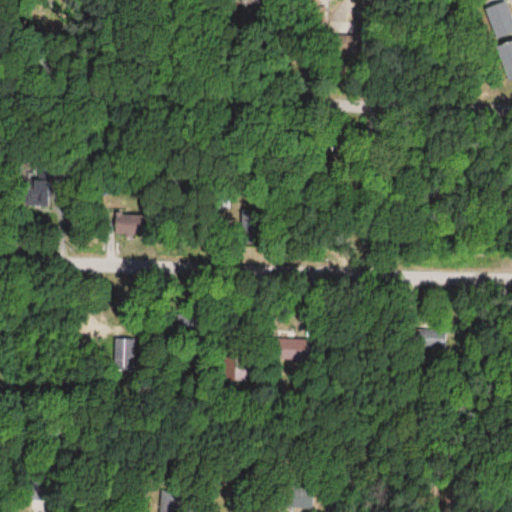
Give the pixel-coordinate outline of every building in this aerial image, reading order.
[(499,40),(511,33),(511,16),(504,0),(501,0),(484,8),(499,40)] [(511,80),(511,79),(511,39),(499,44),(511,80)] [(148,234),(148,213),(113,213),(113,234),(148,234)] [(116,372),(139,372),(139,338),(116,338),(116,372)] [(276,360),(316,360),(316,338),(276,338),(276,360)] [(34,499),(51,499),(51,482),(34,482),(34,499)] [(279,487),(279,509),(314,509),(314,487),(279,487)]
